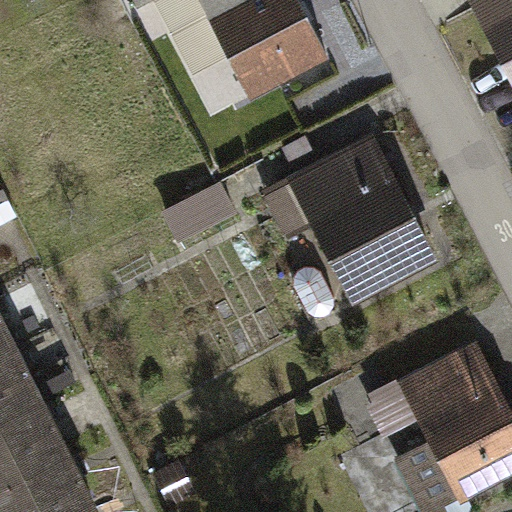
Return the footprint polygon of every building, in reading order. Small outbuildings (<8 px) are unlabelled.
[(299,0),(216,0),(266,93),(331,59),(299,0)] [(511,0),(472,0),(511,71),(511,0)] [(367,144),(302,178),(365,296),(430,262),(367,144)] [(221,183),(167,212),(180,237),(235,208),(221,183)] [(6,190),(0,192),(0,224),(19,215),(6,190)] [(0,359),(18,351),(0,313),(0,359)] [(511,403),(482,347),(417,381),(444,432),(405,452),(437,511),(456,511),(480,499),(511,482),(511,403)] [(0,359),(0,426),(44,405),(18,351),(0,359)] [(0,426),(0,492),(69,459),(44,405),(0,426)] [(198,453),(157,474),(173,504),(214,483),(198,453)] [(0,492),(0,511),(94,511),(69,459),(0,492)]
